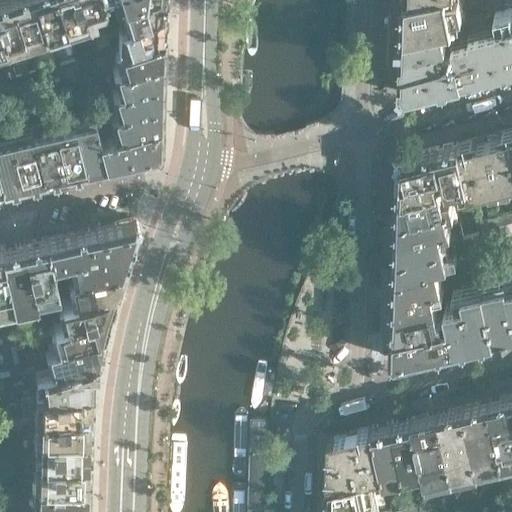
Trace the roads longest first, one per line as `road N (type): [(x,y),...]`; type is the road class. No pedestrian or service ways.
road 1 (secondary): [(131,511),(156,281),(200,167)]
road 2 (residential): [(361,133),(353,393)]
road 3 (residential): [(200,167),(0,209)]
road 4 (secondary): [(200,167),(204,0)]
road 5 (residential): [(200,167),(361,133)]
road 6 (residential): [(511,362),(353,393)]
road 7 (residential): [(361,133),(511,100)]
road 8 (residential): [(353,393),(322,405),(301,437),(297,511)]
road 9 (residential): [(365,0),(361,133)]
